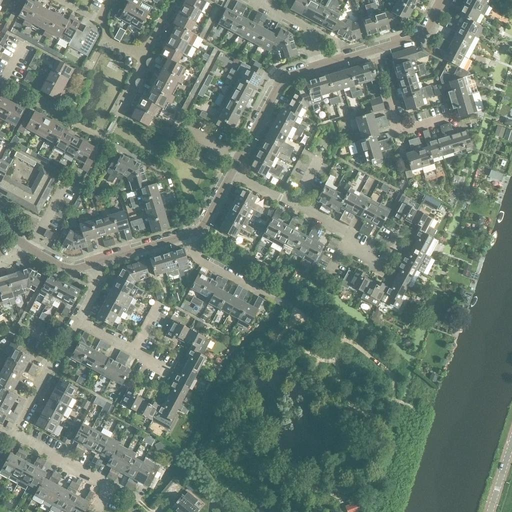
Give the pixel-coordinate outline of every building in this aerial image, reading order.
[(35,0),(26,0),(18,16),(24,20),(22,24),(26,26),(39,2),(35,0)] [(141,1),(138,0),(124,0),(128,2),(123,10),(121,9),(119,9),(115,18),(120,20),(121,20),(129,24),(141,1)] [(206,1),(203,0),(184,0),(183,3),(200,12),(206,1)] [(300,15),(308,0),(294,0),(290,9),(300,15)] [(308,0),(300,15),(311,20),(319,5),(314,2),(314,0),(308,0)] [(319,5),(311,20),(321,26),(332,5),(334,0),(328,0),(324,8),(319,5)] [(335,0),(334,0),(332,5),(321,26),(331,31),(337,20),(339,16),(341,12),(335,9),(339,2),(335,0)] [(392,0),(396,2),(412,10),(417,0),(392,0)] [(454,0),(452,0),(451,4),(462,10),(458,16),(464,18),(474,23),(479,13),(454,0)] [(488,5),(485,3),(478,0),(466,0),(467,0),(466,0),(454,0),(479,13),(482,15),(484,14),(489,6),(488,5)] [(144,3),(142,2),(141,1),(129,24),(139,30),(152,7),(144,3)] [(228,30),(242,4),(237,1),(231,12),(226,8),(217,24),(228,30)] [(12,12),(16,14),(21,4),(17,2),(12,12)] [(39,2),(26,26),(30,28),(32,24),(38,27),(49,6),(43,3),(43,4),(39,2)] [(412,10),(396,2),(391,12),(385,14),(389,26),(399,23),(401,18),(406,21),(412,10)] [(178,13),(195,22),(200,12),(183,3),(178,13)] [(242,4),(228,30),(238,35),(246,20),(241,17),(247,6),(242,4)] [(366,36),(378,32),(373,16),(372,10),(370,4),(364,6),(368,17),(362,19),(366,36)] [(49,6),(38,27),(44,30),(42,35),(46,37),(59,13),(55,11),(56,9),(49,6)] [(209,17),(213,19),(219,9),(215,7),(209,17)] [(6,22),(10,24),(16,14),(12,12),(6,22)] [(246,20),(238,35),(248,40),(256,25),(257,25),(259,20),(262,14),(257,12),(252,22),(246,20)] [(390,29),(389,26),(385,14),(385,12),(373,16),(378,32),(390,29)] [(59,13),(46,37),(50,39),(52,35),(59,38),(61,34),(60,34),(70,17),(64,13),(63,15),(59,13)] [(195,22),(178,13),(172,24),(175,25),(176,25),(190,32),(195,22)] [(60,34),(61,34),(59,38),(69,44),(77,29),(80,22),(70,17),(60,34)] [(204,27),(208,29),(213,19),(209,17),(204,27)] [(450,18),(448,22),(478,38),(483,28),(479,26),(480,25),(474,23),(464,18),(461,23),(450,18)] [(337,20),(331,31),(350,41),(361,38),(356,21),(352,22),(347,20),(345,24),(337,20)] [(5,34),(7,29),(10,24),(6,22),(1,32),(5,34)] [(456,33),(453,38),(473,49),(478,39),(478,38),(448,22),(445,27),(456,33)] [(266,30),(258,46),(269,52),(273,45),(272,44),(277,36),(276,36),(279,31),(280,29),(281,29),(283,25),(278,23),(272,33),(266,30)] [(170,35),(188,44),(192,46),(197,36),(193,34),(193,33),(190,32),(176,25),(175,25),(170,35)] [(258,46),(266,30),(257,25),(256,25),(248,40),(258,46)] [(86,26),(82,32),(77,29),(69,44),(68,46),(87,56),(98,35),(98,32),(86,26)] [(208,29),(204,27),(199,37),(203,39),(208,29)] [(126,31),(120,28),(114,39),(120,42),(126,31)] [(272,44),(273,45),(277,47),(280,60),(297,55),(291,34),(281,29),(280,29),(279,31),(276,36),(277,36),(272,44)] [(32,38),(22,33),(20,37),(30,42),(32,38)] [(2,38),(0,42),(0,44),(3,46),(8,36),(5,34),(3,38),(2,38)] [(165,45),(182,54),(188,44),(170,35),(165,45)] [(42,44),(32,38),(30,42),(40,48),(42,44)] [(437,42),(463,56),(468,59),(473,49),(453,38),(451,43),(440,38),(437,42)] [(442,59),(457,67),(462,69),(468,59),(463,56),(437,42),(435,47),(445,53),(442,59)] [(50,53),(52,49),(42,44),(40,48),(50,53)] [(182,54),(165,45),(159,55),(163,57),(177,64),(182,54)] [(413,72),(419,71),(425,69),(423,64),(417,65),(415,60),(419,59),(415,47),(409,49),(412,61),(410,61),(406,62),(400,64),(394,65),(393,66),(396,77),(413,72)] [(406,62),(410,61),(412,61),(409,49),(403,51),(406,62)] [(400,64),(406,62),(403,51),(397,52),(400,64)] [(394,65),(400,64),(397,52),(391,54),(394,65)] [(204,66),(208,68),(214,58),(210,56),(204,66)] [(162,64),(159,68),(183,80),(185,77),(181,74),(184,68),(177,64),(163,57),(160,63),(162,64)] [(51,70),(68,80),(74,69),(57,60),(51,70)] [(376,79),(371,62),(360,66),(365,82),(376,79)] [(213,65),(210,71),(215,73),(218,68),(213,65)] [(252,65),(251,67),(250,70),(240,65),(237,71),(232,68),(229,73),(255,87),(264,71),(252,65)] [(208,68),(204,66),(199,76),(203,78),(208,68)] [(365,82),(360,66),(349,69),(354,86),(365,82)] [(271,75),(275,70),(270,67),(267,73),(271,75)] [(448,92),(450,101),(472,94),(467,76),(469,72),(462,69),(457,67),(453,75),(454,76),(450,73),(440,76),(442,83),(455,79),(455,80),(449,82),(451,91),(448,92)] [(152,77),(173,88),(177,82),(181,84),(183,80),(159,68),(157,72),(155,71),(152,77)] [(338,72),(343,89),(349,87),(352,99),(358,97),(356,91),(354,86),(349,69),(338,72)] [(46,80),(63,90),(68,80),(51,70),(46,80)] [(327,76),(332,92),(343,89),(338,72),(327,76)] [(400,88),(416,83),(413,72),(396,77),(400,88)] [(31,81),(35,76),(28,73),(25,78),(31,81)] [(229,86),(234,89),(250,97),(255,87),(229,73),(226,78),(232,80),(229,86)] [(199,76),(193,86),(197,88),(203,78),(199,76)] [(316,79),(321,96),(332,92),(327,76),(316,79)] [(149,88),(172,101),(174,97),(170,95),(173,88),(152,77),(149,83),(151,84),(149,88)] [(321,96),(316,79),(305,82),(306,88),(307,88),(310,99),(321,96)] [(63,90),(46,80),(40,91),(57,100),(63,90)] [(416,83),(400,88),(403,99),(431,90),(430,86),(418,89),(416,83)] [(202,98),(207,87),(203,85),(197,95),(202,98)] [(188,96),(192,98),(197,88),(193,86),(188,96)] [(145,91),(141,97),(158,106),(162,109),(166,102),(170,104),(172,101),(149,88),(147,92),(145,91)] [(224,96),(244,107),(250,97),(234,89),(231,94),(221,88),(218,94),(224,97),(224,96)] [(301,118),(305,111),(307,107),(312,105),(312,104),(310,99),(307,88),(306,88),(296,91),(289,105),(285,102),(282,108),(297,116),(301,118)] [(431,90),(403,99),(407,111),(423,106),(421,99),(433,96),(431,90)] [(472,94),(450,101),(452,109),(457,108),(459,117),(477,112),(472,94)] [(183,106),(187,108),(192,98),(188,96),(183,106)] [(223,109),(239,117),(244,107),(224,96),(224,97),(221,101),(218,106),(223,109)] [(141,97),(136,107),(153,116),(157,118),(162,109),(158,106),(141,97)] [(369,100),(371,106),(382,103),(381,97),(369,100)] [(4,98),(0,105),(0,118),(5,121),(14,104),(4,98)] [(382,103),(371,106),(372,112),(373,113),(384,109),(382,103)] [(15,126),(24,109),(14,104),(5,121),(15,126)] [(177,116),(181,118),(187,108),(183,106),(177,116)] [(130,117),(147,127),(153,116),(136,107),(130,117)] [(282,108),(276,118),(292,126),(297,129),(302,132),(305,127),(294,122),(297,116),(282,108)] [(210,122),(221,128),(224,123),(233,128),(239,117),(223,109),(218,119),(213,116),(210,122)] [(23,120),(17,130),(23,133),(25,128),(35,134),(44,117),(34,111),(28,123),(23,120)] [(199,116),(204,119),(207,114),(202,111),(199,116)] [(359,129),(381,123),(387,121),(385,116),(374,119),(372,113),(373,113),(372,112),(355,118),(359,129)] [(172,126),(176,128),(181,118),(177,116),(172,126)] [(44,117),(35,134),(45,139),(54,122),(44,117)] [(271,128),(286,137),(292,126),(276,118),(271,128)] [(377,129),(382,128),(388,126),(387,121),(381,123),(359,129),(362,139),(362,140),(375,136),(375,137),(379,136),(377,129)] [(45,139),(55,144),(63,131),(64,131),(65,128),(54,122),(45,139)] [(472,150),(467,131),(454,135),(450,123),(445,125),(453,152),(459,150),(460,153),(472,150)] [(437,140),(442,155),(453,152),(445,125),(440,126),(443,138),(437,140)] [(497,126),(494,136),(502,138),(505,129),(497,126)] [(266,138),(292,152),(294,148),(283,142),(286,137),(271,128),(266,138)] [(442,155),(437,140),(432,141),(428,130),(422,131),(427,147),(431,159),(432,159),(442,155)] [(64,153),(73,136),(64,131),(63,131),(55,144),(53,147),(64,153)] [(73,136),(64,153),(74,158),(83,141),(73,136)] [(354,142),(358,153),(390,144),(388,139),(377,142),(375,137),(375,136),(362,140),(362,139),(354,142)] [(435,169),(433,164),(432,159),(431,159),(427,147),(422,149),(421,143),(420,143),(418,137),(413,139),(422,167),(421,167),(423,173),(424,173),(425,173),(427,173),(427,172),(435,169)] [(292,152),(266,138),(260,148),(275,157),(278,158),(281,153),(289,157),(292,152)] [(402,166),(406,178),(413,176),(411,170),(421,167),(422,167),(413,139),(408,140),(412,152),(405,154),(408,164),(402,166)] [(87,172),(93,161),(88,158),(94,147),(83,141),(74,158),(84,164),(81,169),(87,172)] [(374,165),(382,163),(382,162),(382,159),(380,152),(391,149),(390,144),(358,153),(361,165),(371,162),(372,165),(374,165)] [(260,148),(255,158),(270,167),(270,166),(275,157),(260,148)] [(37,154),(35,158),(45,163),(47,159),(37,154)] [(106,172),(110,175),(107,180),(112,183),(115,177),(121,180),(123,175),(131,160),(121,154),(118,159),(114,156),(106,172)] [(278,177),(281,172),(275,169),(270,166),(270,167),(255,158),(249,169),(264,177),(267,172),(278,177)] [(0,159),(0,181),(4,175),(10,165),(0,159)] [(47,159),(45,163),(55,168),(57,165),(47,159)] [(133,181),(136,190),(139,189),(148,186),(148,185),(142,165),(131,160),(123,175),(127,177),(128,182),(133,181)] [(35,180),(51,189),(54,184),(53,183),(57,176),(42,168),(35,180)] [(502,180),(504,172),(491,169),(489,176),(502,180)] [(15,181),(4,175),(0,181),(0,193),(7,197),(15,181)] [(319,209),(324,212),(335,191),(337,188),(333,185),(332,183),(335,177),(330,175),(316,200),(322,204),(319,209)] [(51,189),(35,180),(29,192),(45,201),(51,189)] [(15,181),(7,197),(20,204),(24,197),(29,188),(15,181)] [(130,203),(159,195),(155,183),(148,185),(148,186),(139,189),(136,190),(138,196),(129,198),(130,203)] [(348,191),(350,188),(351,186),(346,183),(340,194),(335,191),(324,212),(329,214),(332,209),(337,212),(340,207),(339,206),(345,196),(344,196),(347,191),(348,191)] [(344,222),(360,193),(350,188),(348,191),(347,191),(344,196),(345,196),(339,206),(340,207),(345,209),(339,220),(344,222)] [(235,199),(261,213),(264,209),(253,203),(257,197),(241,189),(235,199)] [(38,214),(45,201),(29,192),(22,206),(38,214)] [(349,225),(355,214),(360,217),(370,198),(360,193),(344,222),(349,225)] [(159,195),(130,203),(132,209),(140,206),(142,208),(143,211),(162,206),(159,195)] [(401,195),(397,204),(399,205),(392,217),(401,221),(403,218),(410,222),(417,210),(403,203),(405,197),(401,195)] [(424,202),(431,206),(434,201),(427,197),(424,202)] [(365,220),(362,225),(359,231),(364,233),(380,204),(370,198),(360,217),(365,220)] [(230,209),(249,220),(252,214),(259,218),(261,213),(235,199),(230,209)] [(380,228),(389,213),(390,209),(380,204),(364,233),(369,236),(374,225),(380,228)] [(143,218),(130,222),(132,227),(137,225),(143,223),(148,222),(166,217),(162,206),(143,211),(145,215),(143,218)] [(277,207),(262,236),(272,242),(282,224),(277,221),(283,210),(277,207)] [(224,219),(251,233),(253,229),(246,225),(249,220),(230,209),(224,219)] [(436,230),(429,226),(433,219),(417,210),(410,222),(419,226),(417,230),(425,234),(432,237),(436,230)] [(112,214),(117,231),(123,229),(127,241),(132,239),(124,211),(112,214)] [(95,238),(106,235),(101,218),(100,214),(89,217),(90,219),(95,238)] [(112,214),(101,218),(106,235),(117,231),(112,214)] [(282,224),(272,242),(282,247),(298,218),(293,215),(287,226),(282,224)] [(474,220),(476,223),(479,224),(482,222),(483,219),(481,216),(478,215),(475,217),(474,220)] [(148,222),(152,233),(169,228),(166,217),(148,222)] [(292,253),(302,234),(297,231),(302,221),(298,218),(282,247),(292,253)] [(89,221),(79,224),(80,227),(80,230),(81,230),(86,247),(88,252),(93,251),(90,240),(95,238),(90,219),(88,220),(89,221)] [(251,233),(224,219),(219,230),(234,238),(237,233),(248,238),(251,233)] [(478,225),(475,227),(474,229),(476,232),(479,233),(482,232),(483,228),(481,226),(478,225)] [(302,258),(318,229),(313,226),(308,237),(302,234),(292,253),(302,258)] [(74,229),(75,232),(73,232),(69,230),(61,246),(71,251),(86,247),(81,230),(80,230),(80,227),(74,229)] [(53,233),(46,229),(43,235),(49,239),(53,233)] [(324,252),(321,250),(323,245),(317,242),(323,231),(318,229),(302,258),(310,263),(310,264),(311,267),(315,269),(324,252)] [(437,240),(432,237),(425,234),(417,230),(413,237),(417,239),(412,248),(429,256),(437,240)] [(404,254),(400,262),(420,272),(423,274),(432,258),(429,256),(412,248),(408,256),(404,254)] [(183,249),(172,252),(178,275),(180,280),(185,279),(183,271),(189,269),(183,249)] [(161,255),(166,272),(167,275),(169,275),(173,277),(178,275),(172,252),(161,255)] [(144,260),(147,272),(148,273),(153,271),(154,276),(166,272),(161,255),(144,260)] [(133,285),(135,282),(140,280),(138,275),(147,272),(144,260),(123,267),(117,277),(133,285)] [(400,271),(395,279),(408,286),(407,286),(412,288),(420,272),(400,262),(396,269),(400,271)] [(472,265),(464,263),(462,269),(470,272),(472,265)] [(201,267),(190,288),(200,294),(208,279),(204,276),(207,270),(201,267)] [(37,286),(42,276),(28,269),(17,272),(22,289),(27,288),(29,289),(34,291),(37,286)] [(349,285),(363,293),(370,282),(361,277),(363,273),(355,269),(353,273),(348,270),(340,285),(347,289),(349,285)] [(17,272),(6,275),(13,298),(14,298),(18,296),(18,295),(24,293),(22,289),(17,272)] [(49,274),(38,294),(44,297),(41,303),(45,305),(59,279),(49,274)] [(0,277),(0,296),(1,300),(8,298),(10,305),(15,304),(14,298),(13,298),(6,275),(0,277)] [(200,294),(210,299),(211,299),(222,278),(217,276),(214,282),(208,279),(200,294)] [(133,298),(135,293),(138,288),(133,285),(117,277),(112,287),(128,295),(133,298)] [(218,309),(227,293),(222,290),(227,280),(222,277),(222,278),(211,299),(210,299),(208,303),(218,309)] [(59,279),(45,305),(50,308),(54,301),(60,304),(61,302),(60,302),(69,285),(59,279)] [(391,288),(388,286),(383,293),(384,294),(379,302),(380,302),(385,305),(386,303),(398,309),(403,300),(401,299),(407,286),(408,286),(395,279),(391,288)] [(361,298),(377,307),(380,302),(379,302),(384,294),(383,293),(388,286),(380,282),(378,286),(370,282),(363,293),(361,298)] [(60,302),(61,302),(64,304),(65,307),(61,314),(66,317),(80,291),(69,285),(60,302)] [(227,293),(218,309),(228,314),(242,288),(238,285),(232,296),(227,293)] [(128,295),(112,287),(107,297),(127,308),(130,304),(133,298),(127,296),(128,295)] [(242,288),(228,314),(238,319),(247,304),(242,301),(247,290),(242,288)] [(263,299),(258,296),(252,307),(247,304),(238,319),(237,323),(247,328),(249,325),(263,299)] [(107,297),(101,307),(117,315),(117,316),(120,317),(123,312),(125,313),(127,308),(107,297)] [(181,307),(191,311),(193,307),(183,302),(181,307)] [(111,326),(117,316),(117,315),(101,307),(95,318),(111,326)] [(378,310),(375,311),(371,319),(380,327),(382,326),(384,324),(383,321),(379,319),(379,317),(381,314),(380,311),(378,310)] [(42,312),(39,317),(49,322),(51,317),(42,312)] [(174,336),(183,340),(189,329),(173,320),(165,335),(173,340),(174,336)] [(204,324),(198,321),(195,326),(201,329),(204,324)] [(125,326),(119,323),(116,329),(122,332),(125,326)] [(210,340),(205,338),(189,329),(183,340),(191,345),(189,348),(197,353),(202,355),(210,340)] [(89,334),(84,331),(81,337),(70,357),(81,363),(89,348),(89,346),(87,345),(86,344),(86,342),(86,341),(87,340),(87,339),(89,334)] [(94,351),(89,348),(81,363),(91,368),(99,353),(102,348),(105,342),(100,340),(97,345),(94,351)] [(8,357),(34,371),(37,367),(28,362),(31,357),(13,348),(8,357)] [(185,366),(197,372),(205,356),(202,355),(197,353),(189,348),(186,356),(189,358),(185,366)] [(109,358),(101,374),(111,379),(125,353),(120,350),(114,361),(109,358)] [(101,374),(109,358),(99,353),(91,368),(101,374)] [(125,353),(111,379),(121,385),(130,370),(124,366),(130,356),(125,353)] [(34,371),(8,357),(4,366),(21,375),(23,371),(32,375),(34,371)] [(0,375),(25,389),(27,385),(18,380),(21,375),(4,366),(0,364),(0,375)] [(173,380),(188,388),(197,372),(185,366),(180,375),(177,373),(173,380)] [(0,387),(11,393),(14,389),(23,393),(25,389),(0,375),(0,387)] [(55,388),(72,397),(77,388),(60,379),(55,388)] [(188,388),(173,380),(169,388),(172,390),(168,398),(180,404),(188,388)] [(0,398),(20,410),(23,406),(14,401),(17,396),(11,393),(0,387),(0,398)] [(50,397),(67,406),(72,397),(55,388),(50,397)] [(120,403),(136,412),(142,400),(134,395),(136,392),(128,388),(120,403)] [(45,406),(62,415),(67,406),(50,397),(45,406)] [(0,410),(7,414),(9,410),(18,414),(20,410),(0,398),(0,410)] [(156,412),(152,420),(170,430),(178,415),(175,413),(177,408),(181,410),(183,406),(180,404),(168,398),(163,406),(160,405),(156,412)] [(102,407),(105,401),(100,399),(97,404),(102,407)] [(156,412),(160,405),(153,401),(151,405),(142,400),(136,412),(152,420),(156,412)] [(106,402),(103,407),(110,411),(113,405),(106,402)] [(40,415),(58,424),(62,415),(45,406),(40,415)] [(0,422),(11,428),(13,424),(4,419),(7,414),(0,410),(0,422)] [(58,424),(40,415),(35,425),(53,434),(58,424)] [(82,423),(73,440),(78,443),(73,452),(77,454),(91,428),(82,423)] [(91,428),(77,454),(82,456),(87,447),(91,450),(100,433),(91,428)] [(100,433),(91,450),(96,453),(91,461),(95,463),(109,438),(100,433)] [(109,438),(95,463),(100,466),(104,457),(109,459),(109,460),(116,448),(118,444),(119,443),(109,438)] [(106,477),(107,477),(110,479),(126,449),(118,444),(116,448),(109,460),(109,459),(106,464),(111,467),(106,477)] [(0,470),(0,474),(8,479),(24,449),(20,447),(15,456),(9,453),(0,470)] [(17,484),(19,480),(28,463),(23,460),(28,451),(24,449),(8,479),(17,484)] [(136,454),(127,449),(126,449),(110,479),(115,481),(120,472),(124,474),(133,458),(134,458),(136,454)] [(19,480),(17,484),(16,485),(25,490),(28,485),(41,458),(38,456),(33,465),(28,463),(19,480)] [(46,461),(41,458),(28,485),(37,489),(43,478),(44,478),(47,473),(41,470),(46,461)] [(129,488),(142,462),(134,458),(133,458),(124,474),(129,477),(124,486),(129,488)] [(142,462),(129,488),(133,490),(138,481),(143,484),(154,464),(145,459),(143,463),(142,462)] [(42,504),(43,500),(57,474),(53,472),(49,481),(44,478),(43,478),(37,489),(32,498),(42,504)] [(43,500),(52,505),(61,487),(57,485),(62,476),(57,474),(43,500)] [(66,490),(61,487),(52,505),(61,509),(75,483),(71,481),(66,490)] [(192,481),(188,486),(192,489),(196,485),(192,481)] [(80,486),(75,483),(61,509),(66,511),(71,511),(79,497),(75,495),(80,486)] [(85,500),(79,497),(71,511),(83,511),(94,493),(89,491),(85,500)] [(181,495),(171,507),(176,511),(195,511),(196,511),(197,511),(192,507),(197,500),(188,492),(184,497),(181,495)] [(4,507),(10,510),(13,505),(7,502),(4,507)] [(356,511),(360,511),(357,502),(346,506),(348,511),(356,511)]
